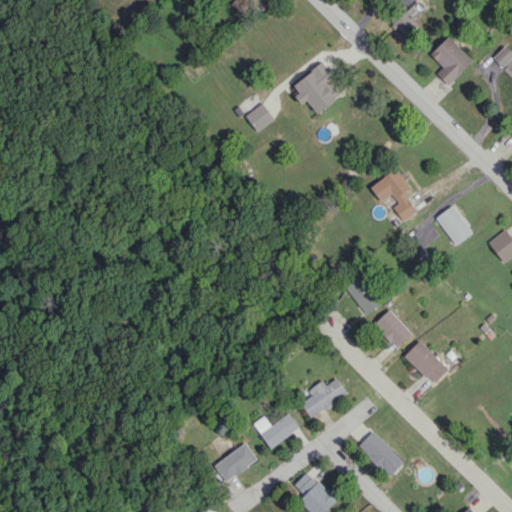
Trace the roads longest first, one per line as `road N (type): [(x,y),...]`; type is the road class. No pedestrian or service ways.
road 1 (residential): [(320,0),(511,191)]
road 2 (residential): [(325,329),(511,509)]
road 3 (residential): [(369,402),(231,508)]
